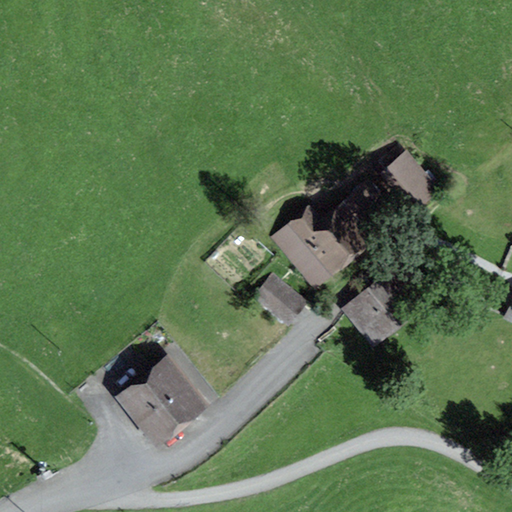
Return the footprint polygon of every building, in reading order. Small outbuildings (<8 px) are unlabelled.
[(407,152),(383,172),(415,209),(438,189),(407,152)] [(310,278),(391,211),(368,183),(320,223),(309,210),(276,237),(310,278)] [(399,265),(347,308),(370,335),(421,293),(399,265)] [(252,297),(284,321),(300,301),(268,277),(252,297)] [(511,297),(503,316),(511,319),(511,297)] [(153,438),(198,402),(166,363),(122,399),(153,438)]
